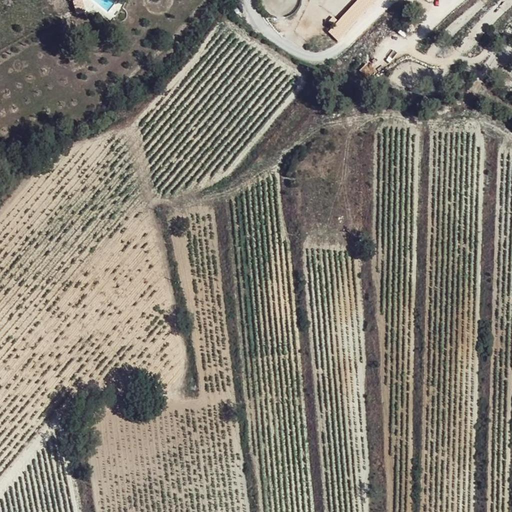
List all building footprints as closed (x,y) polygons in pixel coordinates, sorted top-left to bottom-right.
[(80,0),(79,0),(72,2),(75,14),(84,12),(80,0)] [(356,0),(328,30),(339,40),(376,0),(356,0)] [(362,382),(341,384),(343,403),(364,401),(362,382)] [(363,405),(354,406),(356,421),(364,420),(363,405)] [(364,420),(356,421),(357,434),(366,433),(364,420)] [(373,511),(366,436),(358,436),(364,511),(373,511)]
